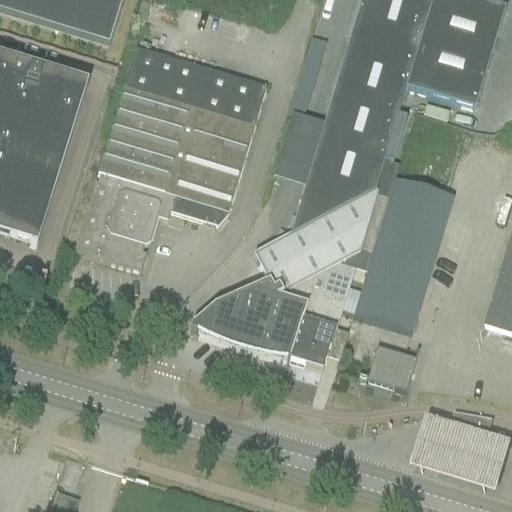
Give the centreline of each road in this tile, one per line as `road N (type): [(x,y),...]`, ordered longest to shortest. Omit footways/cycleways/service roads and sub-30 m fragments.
road 1 (tertiary): [(495,511),(0,359)]
road 2 (tertiary): [(0,386),(408,511)]
